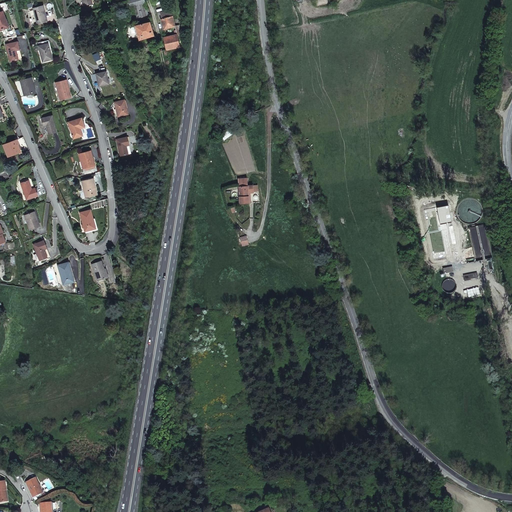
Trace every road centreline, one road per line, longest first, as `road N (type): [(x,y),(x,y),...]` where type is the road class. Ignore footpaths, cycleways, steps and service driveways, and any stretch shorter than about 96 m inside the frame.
road 1 (trunk): [(200,0),(122,511)]
road 2 (trunk): [(133,511),(209,0)]
road 3 (tertiary): [(444,468),(390,416),(375,387),(274,100),(260,0)]
road 4 (residential): [(0,76),(72,241),(101,251),(113,233),(106,159),(67,31)]
road 5 (track): [(274,100),(267,213),(263,230),(251,236),(253,207)]
